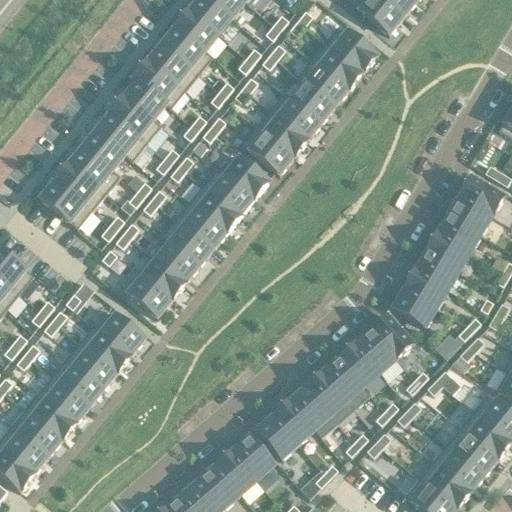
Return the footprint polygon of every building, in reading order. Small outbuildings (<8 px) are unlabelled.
[(201,0),(188,16),(219,41),(233,24),(204,0),(201,0)] [(239,0),(204,0),(233,24),(247,7),(239,0)] [(239,0),(247,7),(250,9),(258,0),(239,0)] [(364,0),(355,12),(389,40),(403,22),(376,0),(364,0)] [(410,0),(376,0),(403,22),(417,5),(410,0)] [(188,16),(175,32),(205,58),(219,41),(188,16)] [(301,20),(297,25),(304,32),(312,22),(305,16),(301,20)] [(280,20),(272,30),(280,36),(288,26),(280,20)] [(297,25),(289,35),(296,41),(304,32),(297,25)] [(340,29),(325,46),(364,78),(379,61),(347,35),(340,29)] [(272,30),(264,39),(272,45),(280,36),(272,30)] [(174,33),(161,49),(198,80),(212,64),(205,58),(175,32),(174,33)] [(325,46),(311,64),(350,96),(364,78),(325,46)] [(160,51),(147,67),(184,97),(197,81),(198,80),(161,49),(160,51)] [(277,49),(269,59),(273,62),(277,65),(285,56),(281,53),(277,49)] [(253,53),(245,63),(253,69),(261,59),(253,53)] [(269,59),(261,69),(269,75),(277,65),(273,62),(269,59)] [(245,63),(237,72),(245,79),(253,69),(245,63)] [(311,64),(296,81),(305,87),(336,113),(350,96),(311,64)] [(146,68),(133,84),(136,86),(167,111),(171,114),(183,99),(184,97),(147,67),(146,68)] [(250,82),(242,92),(250,98),(258,89),(250,82)] [(124,101),(123,102),(154,128),(167,111),(136,86),(124,101)] [(226,87),(218,96),(225,103),(233,93),(226,87)] [(305,87),(290,105),(322,130),(336,113),(305,87)] [(242,92),(234,102),(242,108),(250,98),(242,92)] [(218,96),(210,106),(217,112),(225,103),(218,96)] [(511,106),(511,112),(498,136),(511,144),(511,97),(508,104),(511,106)] [(282,98),(268,115),(308,148),(322,130),(290,105),(282,98)] [(110,118),(109,119),(147,150),(147,149),(160,133),(154,128),(123,102),(110,118)] [(268,115),(253,132),(294,165),(308,148),(268,115)] [(109,119),(95,135),(126,161),(133,166),(147,150),(109,119)] [(198,120),(191,130),(198,136),(206,126),(198,120)] [(218,122),(210,131),(218,138),(225,128),(218,122)] [(191,130),(183,139),(190,146),(198,136),(191,130)] [(210,131),(202,141),(210,147),(218,138),(210,131)] [(253,132),(239,149),(280,182),(294,165),(253,132)] [(147,149),(147,150),(154,156),(167,139),(160,133),(147,149)] [(95,135),(81,153),(112,178),(126,161),(95,135)] [(81,153),(67,170),(105,201),(119,184),(112,178),(81,153)] [(171,153),(163,163),(171,169),(179,160),(171,153)] [(235,158),(221,176),(256,205),(271,187),(235,158)] [(186,161),(178,171),(185,177),(193,167),(186,161)] [(163,163),(155,173),(163,179),(171,169),(163,163)] [(67,170),(53,187),(91,218),(105,201),(67,170)] [(490,170),(485,178),(496,185),(501,177),(490,170)] [(178,171),(170,181),(177,187),(185,177),(178,171)] [(218,173),(204,190),(242,222),(256,205),(221,176),(218,173)] [(501,177),(496,185),(507,191),(511,184),(501,177)] [(471,182),(459,201),(492,221),(504,202),(471,182)] [(53,187),(39,205),(70,230),(77,235),(91,218),(53,187)] [(144,187),(136,196),(144,203),(151,193),(144,187)] [(204,190),(189,207),(228,239),(242,222),(204,190)] [(158,195),(151,204),(158,210),(166,201),(158,195)] [(136,196),(128,206),(136,212),(144,203),(136,196)] [(459,201),(448,220),(481,239),(492,221),(459,201)] [(151,204),(143,214),(150,220),(158,210),(151,204)] [(189,207),(175,225),(214,256),(228,239),(189,207)] [(116,220),(108,230),(116,236),(124,227),(116,220)] [(448,220),(437,238),(470,258),(481,239),(448,220)] [(175,225),(161,242),(167,247),(200,274),(214,256),(175,225)] [(131,228),(123,238),(131,244),(139,234),(131,228)] [(108,230),(100,240),(108,246),(116,236),(108,230)] [(123,238),(115,247),(123,254),(131,244),(123,238)] [(437,238),(426,257),(459,276),(470,258),(437,238)] [(167,247),(153,264),(186,291),(200,274),(167,247)] [(0,252),(0,281),(20,297),(33,281),(26,275),(27,274),(0,252)] [(105,259),(101,264),(109,271),(117,261),(109,254),(105,259)] [(425,256),(415,275),(448,295),(459,276),(426,257),(425,256)] [(150,262),(136,279),(171,308),(186,291),(153,264),(150,262)] [(511,269),(508,267),(502,277),(509,281),(511,275),(511,269)] [(414,275),(403,293),(403,294),(437,314),(448,295),(415,275),(414,275)] [(502,277),(496,287),(503,292),(509,281),(502,277)] [(136,279),(121,296),(125,299),(157,326),(171,308),(136,279)] [(0,281),(0,309),(6,315),(20,297),(0,281)] [(403,294),(392,313),(425,333),(437,314),(403,294)] [(66,307),(65,309),(72,315),(81,305),(73,299),(66,307)] [(486,304),(480,314),(487,318),(493,308),(486,304)] [(47,306),(39,315),(46,321),(54,311),(47,306)] [(501,308),(495,319),(503,324),(509,313),(501,308)] [(39,315),(31,325),(38,331),(46,321),(39,315)] [(59,316),(51,325),(59,332),(67,322),(59,316)] [(111,316),(97,333),(132,362),(146,344),(111,316)] [(495,319),(488,330),(496,335),(503,324),(495,319)] [(387,320),(370,335),(396,364),(413,350),(387,320)] [(475,322),(466,331),(472,337),(480,328),(475,322)] [(51,325),(43,335),(51,341),(59,332),(51,325)] [(93,330),(79,347),(118,379),(132,362),(97,333),(93,330)] [(466,331),(458,340),(463,345),(472,337),(466,331)] [(370,335),(354,349),(379,379),(396,364),(370,335)] [(20,340),(12,349),(19,355),(27,345),(20,340)] [(477,342),(468,351),(475,357),(483,349),(477,342)] [(79,347),(65,364),(104,396),(118,379),(79,347)] [(12,349),(4,359),(11,365),(19,355),(12,349)] [(32,349),(24,359),(32,365),(40,355),(32,349)] [(354,349),(338,363),(338,364),(363,393),(379,379),(354,349)] [(468,351),(459,360),(466,367),(475,357),(468,351)] [(511,358),(502,375),(507,378),(511,381),(511,358)] [(24,359),(16,369),(23,375),(32,365),(24,359)] [(65,364),(51,381),(90,413),(104,396),(65,364)] [(338,364),(322,378),(347,407),(363,393),(338,364)] [(422,376),(414,385),(420,391),(428,382),(422,376)] [(444,376),(436,385),(442,391),(451,382),(444,376)] [(321,378),(305,392),(331,421),(347,407),(322,378),(321,378)] [(511,381),(507,378),(495,396),(511,406),(511,381)] [(51,381),(37,398),(76,430),(90,413),(51,381)] [(5,382),(0,388),(0,395),(4,399),(12,388),(5,382)] [(451,382),(442,391),(452,399),(459,391),(451,382)] [(414,385),(405,394),(411,399),(420,391),(414,385)] [(436,385),(427,394),(434,400),(442,391),(436,385)] [(305,392),(289,406),(314,435),(331,421),(305,392)] [(37,398),(23,416),(62,447),(76,430),(37,398)] [(511,418),(487,400),(474,416),(511,447),(511,446),(511,418)] [(289,406),(273,420),(298,450),(314,435),(289,406)] [(392,407),(384,416),(389,422),(398,413),(392,407)] [(414,407),(406,416),(412,422),(421,413),(414,407)] [(23,416),(9,433),(48,464),(62,447),(23,416)] [(384,416),(375,425),(381,430),(389,422),(384,416)] [(406,416),(397,425),(403,431),(412,422),(406,416)] [(474,416),(460,433),(498,464),(511,447),(474,416)] [(273,420),(256,435),(281,464),(298,450),(273,420)] [(9,433),(0,444),(0,453),(34,482),(48,464),(9,433)] [(460,433),(446,450),(484,481),(498,464),(460,433)] [(384,438),(375,447),(382,453),(391,445),(384,438)] [(362,439),(354,447),(359,453),(368,444),(362,439)] [(248,442),(231,457),(256,486),(273,471),(248,442)] [(354,447),(345,456),(351,462),(359,453),(354,447)] [(375,447),(367,456),(373,462),(382,453),(375,447)] [(446,450),(432,467),(470,498),(484,481),(446,450)] [(0,453),(0,482),(19,498),(20,499),(34,482),(0,453)] [(231,456),(215,471),(240,500),(256,486),(231,457),(231,456)] [(432,467),(418,484),(451,511),(458,511),(470,498),(432,467)] [(332,470),(323,478),(329,484),(337,475),(332,470)] [(215,471),(198,485),(221,511),(226,511),(240,500),(215,471)] [(323,478),(315,487),(321,493),(329,484),(323,478)] [(451,511),(418,484),(404,501),(416,511),(451,511)] [(221,511),(198,485),(182,499),(193,511),(221,511)] [(193,511),(182,499),(167,511),(193,511)]
